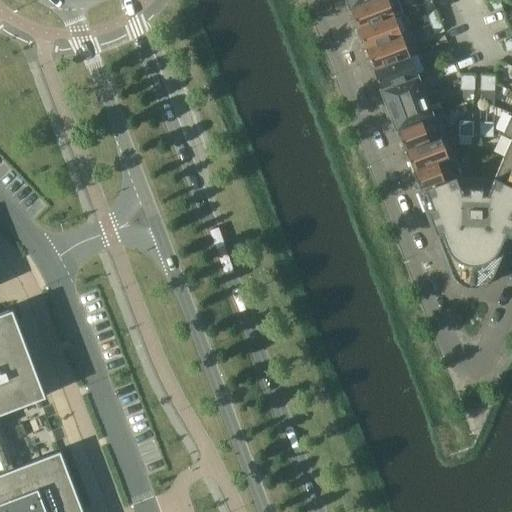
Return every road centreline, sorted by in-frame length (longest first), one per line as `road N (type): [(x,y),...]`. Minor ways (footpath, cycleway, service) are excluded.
road 1 (secondary): [(318,511),(126,0)]
road 2 (residential): [(511,306),(493,347),(477,360),(461,360),(445,345),(312,0)]
road 3 (secondary): [(166,254),(263,511)]
road 4 (residential): [(49,263),(147,511)]
road 5 (secondary): [(64,0),(134,168)]
